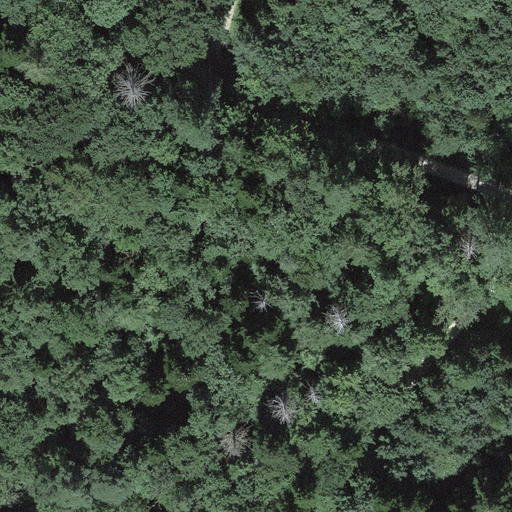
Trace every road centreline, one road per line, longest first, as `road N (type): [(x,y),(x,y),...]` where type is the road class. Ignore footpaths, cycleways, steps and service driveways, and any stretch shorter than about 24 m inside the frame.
road 1 (track): [(5,0),(511,197)]
road 2 (track): [(511,266),(301,511)]
